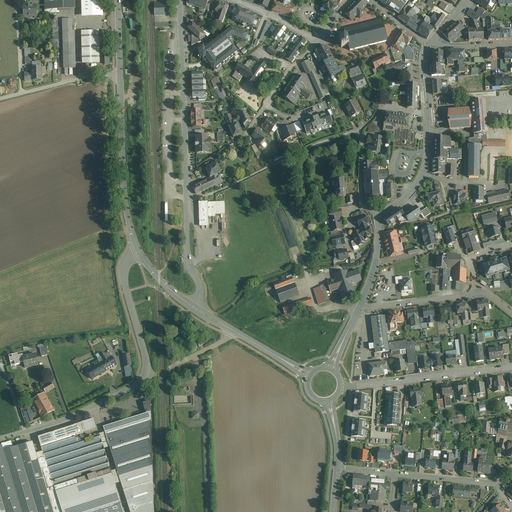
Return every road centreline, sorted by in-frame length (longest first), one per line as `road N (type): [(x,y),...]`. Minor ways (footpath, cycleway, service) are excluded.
road 1 (residential): [(179,0),(187,259),(200,293),(192,307)]
road 2 (residential): [(0,439),(69,418),(141,379),(144,355),(123,275),(139,252)]
road 3 (secondary): [(380,216),(425,168),(429,44)]
road 4 (secondary): [(119,71),(124,197),(139,252)]
road 5 (residential): [(341,386),(511,366)]
road 6 (secondary): [(308,375),(192,307)]
road 7 (unknown): [(376,383),(373,433),(392,436),(400,431),(403,380)]
road 8 (unclassified): [(119,71),(0,99)]
